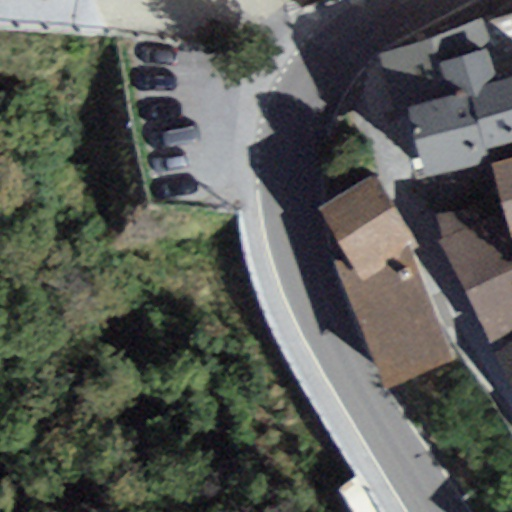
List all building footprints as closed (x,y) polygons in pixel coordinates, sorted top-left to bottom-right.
[(511,26),(430,47),(462,177),(511,164),(511,26)] [(324,120),(360,210),(415,182),(380,100),(324,120)] [(415,182),(360,210),(399,287),(454,259),(415,182)] [(511,229),(474,253),(511,313),(511,229)] [(457,274),(382,304),(424,407),(499,376),(457,274)]
